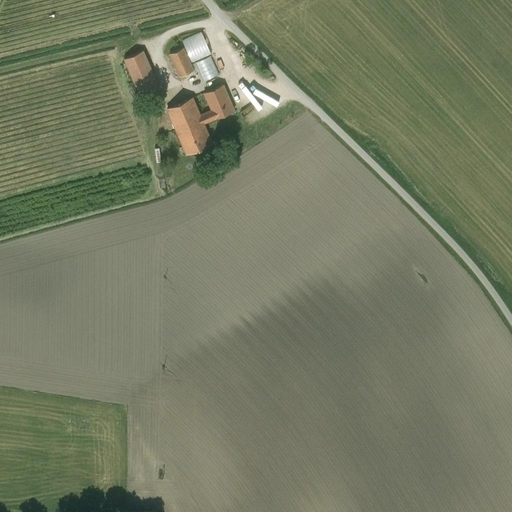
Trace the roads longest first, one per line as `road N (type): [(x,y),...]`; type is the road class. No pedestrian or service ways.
road 1 (unclassified): [(202,0),(461,251),(511,319)]
road 2 (track): [(0,72),(128,40)]
